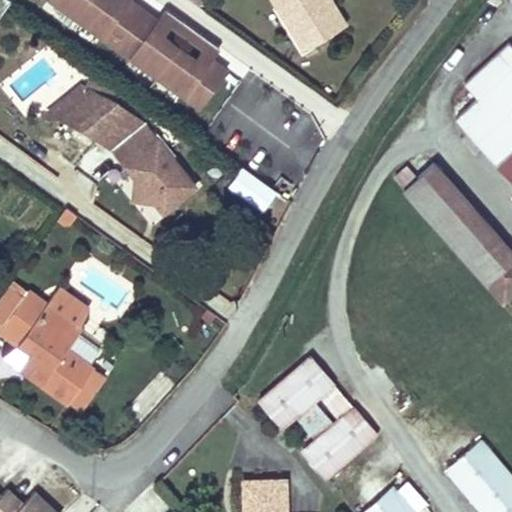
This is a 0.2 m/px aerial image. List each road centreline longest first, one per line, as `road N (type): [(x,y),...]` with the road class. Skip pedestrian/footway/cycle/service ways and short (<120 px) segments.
road 1 (residential): [(0,412),(108,476),(244,342),(368,93),(440,0)]
road 2 (residential): [(427,116),(356,214),(337,259),(336,310),(343,350),(372,400),(457,511)]
road 3 (unknown): [(179,0),(351,127)]
road 4 (residential): [(427,116),(511,213)]
road 5 (residential): [(511,21),(464,62),(427,116)]
